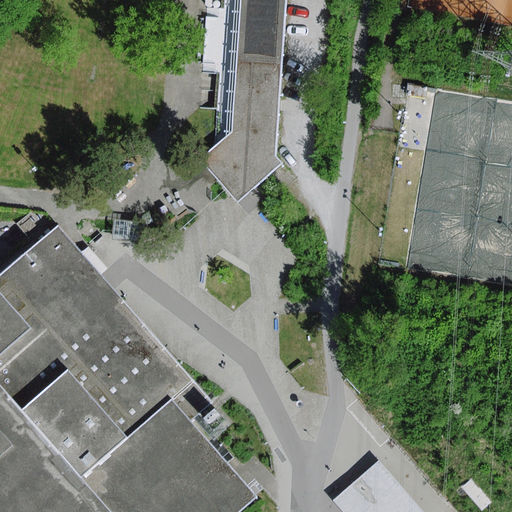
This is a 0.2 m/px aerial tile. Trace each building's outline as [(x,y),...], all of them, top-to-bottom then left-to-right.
[(246,121),(277,157),(288,0),(239,0),(232,133),(246,121)] [(232,133),(201,160),(226,189),(239,203),(283,165),(277,157),(246,121),(232,133)] [(114,225),(112,241),(142,244),(144,229),(144,224),(115,220),(114,225)] [(72,241),(58,225),(0,277),(0,511),(242,511),(259,497),(192,421),(214,405),(106,281),(72,241)] [(425,511),(382,461),(336,500),(346,511),(425,511)]
